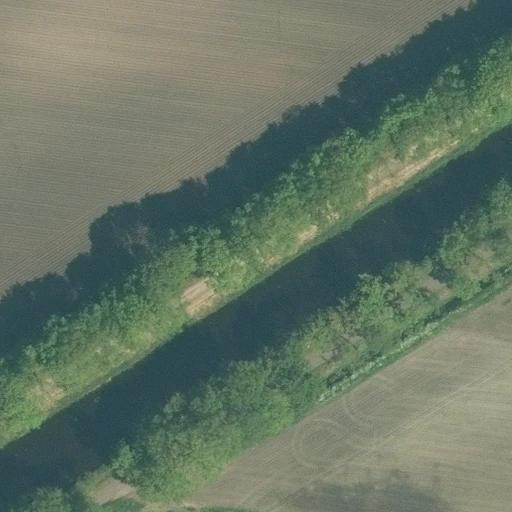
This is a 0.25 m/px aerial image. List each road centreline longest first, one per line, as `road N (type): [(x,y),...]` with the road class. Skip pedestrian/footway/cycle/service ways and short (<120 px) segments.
road 1 (track): [(0,432),(511,102)]
road 2 (unclassified): [(79,511),(511,234)]
